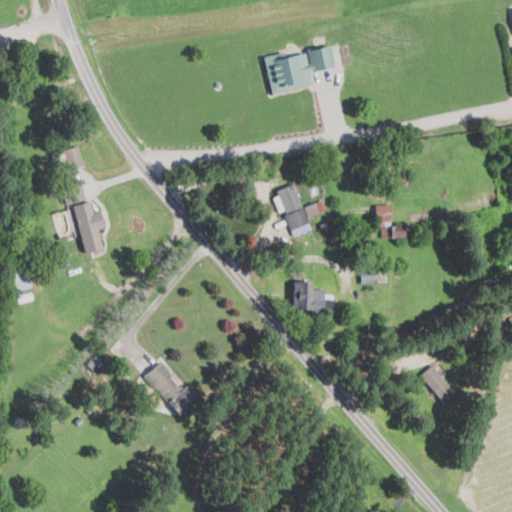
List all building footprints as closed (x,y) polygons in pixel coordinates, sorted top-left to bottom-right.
[(311,84),(309,70),(333,66),(329,45),(284,54),(283,51),(263,55),(270,92),(311,84)] [(61,169),(82,166),(79,146),(58,148),(61,169)] [(66,183),(69,200),(84,198),(80,180),(66,183)] [(303,206),(295,184),(271,193),(278,212),(283,210),(292,236),(311,229),(307,216),(324,210),(321,199),(303,206)] [(102,247),(97,228),(104,226),(100,208),(92,210),(89,199),(72,204),(84,252),(102,247)] [(390,203),(377,204),(377,237),(405,236),(405,224),(391,225),(390,203)] [(360,283),(377,282),(376,268),(359,269),(360,283)] [(11,272),(14,289),(30,286),(27,269),(11,272)] [(311,280),(292,280),(292,309),(324,310),(324,288),(311,288),(311,280)] [(141,373),(179,414),(195,399),(158,358),(141,373)] [(454,390),(432,364),(420,374),(441,400),(454,390)]
